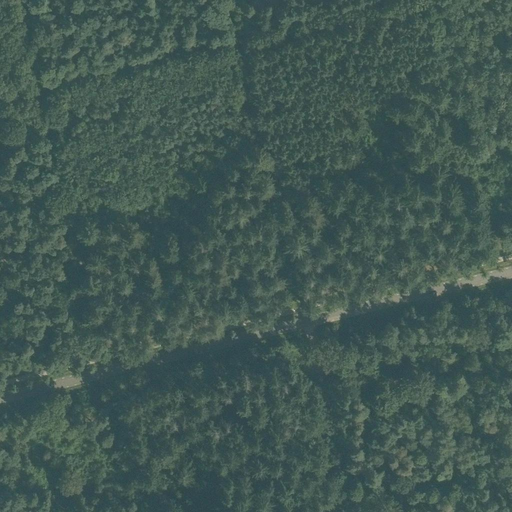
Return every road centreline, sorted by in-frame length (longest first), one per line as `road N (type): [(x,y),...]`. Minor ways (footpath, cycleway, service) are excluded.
road 1 (tertiary): [(0,399),(511,271)]
road 2 (track): [(234,41),(352,511)]
road 3 (track): [(50,92),(146,511)]
road 4 (track): [(0,103),(234,41)]
road 5 (track): [(377,0),(234,41)]
